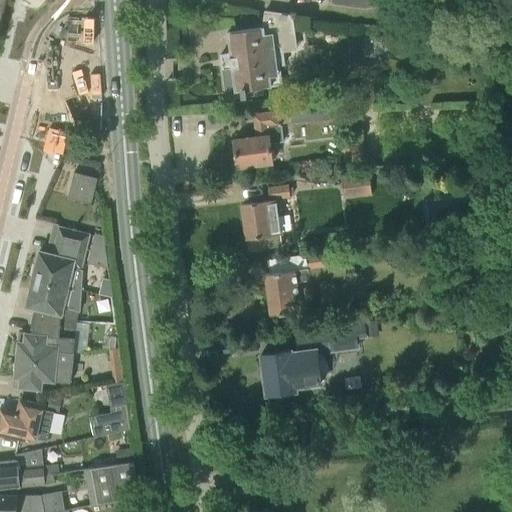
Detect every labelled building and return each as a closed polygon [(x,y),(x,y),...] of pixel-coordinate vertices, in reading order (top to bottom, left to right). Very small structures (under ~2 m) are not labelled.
[(331,0),(331,4),(366,8),(369,8),(373,6),(377,3),(379,0),(331,0)] [(264,10),(263,28),(247,30),(227,32),(232,68),(222,69),(226,99),(264,95),(263,87),(281,85),(279,66),(285,65),(283,52),(297,50),(293,14),(264,10)] [(283,142),(281,124),(287,123),(306,122),(305,110),(285,111),(254,115),(254,114),(253,114),(256,137),(233,140),(237,167),(271,163),(268,144),(283,142)] [(362,139),(359,140),(341,141),(343,170),(364,169),(362,139)] [(91,204),(97,178),(74,172),(67,198),(91,204)] [(371,194),(369,179),(369,175),(342,178),(345,198),(371,194)] [(290,197),(288,185),(269,188),(271,199),(290,197)] [(281,246),(275,201),(266,202),(242,205),(246,238),(247,238),(248,251),(281,246)] [(39,251),(32,278),(75,289),(81,290),(82,270),(90,234),(57,226),(51,254),(39,251)] [(108,268),(103,237),(94,235),(87,263),(108,268)] [(320,279),(319,273),(331,272),(332,277),(346,275),(343,250),(305,255),(307,268),(264,274),(270,315),(295,312),(293,298),(299,297),(297,282),(320,279)] [(71,304),(75,289),(32,278),(26,305),(37,308),(34,321),(64,325),(65,319),(76,322),(77,310),(62,306),(64,302),(71,304)] [(73,347),(75,335),(76,322),(65,319),(64,325),(34,321),(31,334),(25,333),(24,342),(18,342),(18,346),(16,348),(15,354),(17,355),(17,358),(55,362),(57,350),(73,352),(73,349),(75,349),(75,347),(73,347)] [(290,350),(261,354),(266,395),(296,391),(295,387),(320,383),(319,377),(323,377),(324,373),(325,369),(325,365),(324,361),(322,357),(319,354),(316,354),(316,350),(330,348),(330,350),(356,346),(355,337),(365,336),(363,324),(294,333),(297,351),(291,352),(290,350)] [(123,382),(118,348),(107,350),(112,383),(123,382)] [(70,382),(73,352),(57,350),(55,362),(17,358),(16,363),(14,364),(13,370),(15,372),(15,381),(19,381),(19,386),(40,388),(40,379),(70,382)] [(47,440),(54,409),(21,401),(18,413),(1,409),(0,411),(0,433),(28,439),(28,436),(47,440)] [(129,430),(126,405),(110,407),(110,412),(89,417),(93,437),(129,430)] [(60,483),(59,472),(59,469),(44,472),(44,465),(19,467),(18,460),(0,462),(0,488),(46,484),(59,483),(60,483)] [(138,496),(133,461),(115,464),(114,464),(90,467),(96,503),(115,500),(118,499),(133,497),(138,496)] [(55,492),(41,495),(1,495),(0,494),(0,511),(50,511),(58,510),(59,510),(55,492)]
